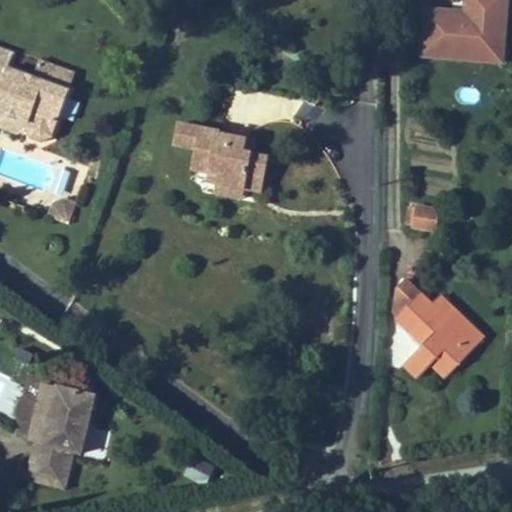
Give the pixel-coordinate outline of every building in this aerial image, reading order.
[(511,0),(484,0),(483,9),(444,5),(440,44),(511,50),(511,0)] [(15,48),(0,42),(0,125),(17,132),(26,126),(31,136),(40,140),(53,133),(76,69),(41,57),(37,69),(10,60),(15,48)] [(249,127),(178,116),(174,142),(194,145),(190,166),(216,170),(215,181),(247,186),(263,189),(270,148),(256,145),(258,133),(248,132),(249,127)] [(247,186),(215,181),(213,189),(245,194),(247,186)] [(53,200),(48,214),(69,222),(76,201),(62,196),(53,200)] [(434,230),(427,229),(424,248),(430,249),(434,230)] [(458,234),(434,230),(430,249),(454,253),(458,234)] [(437,361),(418,384),(434,397),(447,381),(464,395),(498,354),(466,327),(458,337),(442,323),(426,310),(411,297),(403,307),(401,316),(407,321),(413,326),(405,335),(420,348),(430,335),(447,349),(437,361)] [(458,337),(466,327),(449,313),(442,323),(458,337)] [(407,321),(400,331),(405,335),(413,326),(407,321)] [(430,335),(420,348),(437,361),(447,349),(430,335)] [(115,407),(75,398),(63,455),(51,452),(47,471),(88,479),(92,459),(103,462),(115,407)] [(185,467),(189,482),(207,477),(203,462),(185,467)] [(84,498),(88,479),(47,471),(44,490),(84,498)]
